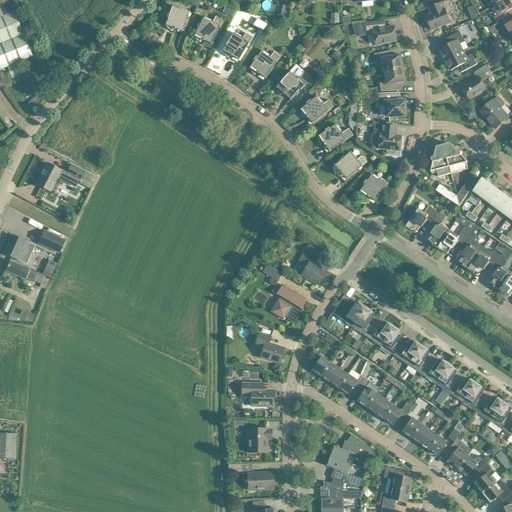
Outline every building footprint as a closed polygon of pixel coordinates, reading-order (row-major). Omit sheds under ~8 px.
[(505,0),(494,6),(500,15),(497,17),(500,22),(510,17),(507,12),(511,9),(511,1),(511,0),(505,0)] [(444,9),(442,3),(430,8),(432,14),(426,17),(432,30),(451,23),(445,9),(444,9)] [(189,13),(172,7),(172,6),(169,14),(168,13),(167,18),(168,18),(165,26),(165,27),(166,26),(167,27),(167,29),(168,30),(169,30),(170,31),(171,32),(172,32),(173,29),(174,29),(173,29),(175,30),(176,29),(176,30),(183,32),(189,13)] [(0,44),(23,35),(14,12),(0,17),(0,44)] [(195,37),(195,38),(196,39),(197,40),(197,41),(198,42),(200,43),(199,43),(200,43),(202,40),(202,41),(204,42),(204,41),(205,41),(203,44),(210,47),(215,36),(219,27),(220,27),(223,20),(215,17),(212,23),(204,18),(203,18),(200,25),(199,24),(197,28),(198,29),(194,37),(195,36),(195,37)] [(511,21),(510,17),(500,22),(503,28),(506,27),(511,36),(511,35),(511,21)] [(372,34),(375,46),(396,41),(393,26),(382,29),(380,21),(364,23),(367,35),(372,34)] [(445,60),(463,51),(460,45),(465,42),(460,32),(445,40),(448,45),(440,50),(445,60)] [(227,57),(227,58),(228,58),(230,55),(230,56),(232,57),(232,56),(233,57),(231,59),(237,63),(243,52),(249,44),(253,38),(245,33),(242,39),(234,34),(234,33),(233,33),(229,40),(228,39),(226,43),(227,44),(222,51),(223,52),(223,51),(224,52),(224,53),(224,54),(225,55),(226,56),(227,57)] [(0,70),(32,57),(23,35),(0,44),(0,70)] [(491,38),(485,41),(489,49),(495,46),(491,38)] [(381,63),(383,72),(402,68),(400,55),(392,56),(391,50),(373,54),(375,64),(381,63)] [(251,69),(251,70),(251,71),(252,73),(252,74),(253,75),(254,76),(256,73),(257,73),(257,74),(258,75),(259,74),(257,77),(263,81),(270,71),(276,63),(280,57),(274,52),(270,58),(262,52),(262,51),(257,57),(256,57),(253,61),(254,61),(249,68),(250,69),(250,68),(251,69)] [(466,57),(463,51),(445,60),(451,71),(459,67),(462,72),(477,65),(472,54),(466,57)] [(359,56),(351,58),(353,65),(359,63),(360,61),(359,56)] [(306,84),(305,83),(309,77),(295,65),(284,78),(283,77),(280,81),(281,82),(275,88),(276,89),(276,88),(277,89),(277,90),(277,91),(277,93),(278,94),(279,95),(280,96),(282,93),(283,94),(282,94),(284,95),(290,100),(299,89),(300,90),(306,84)] [(490,71),(487,65),(474,73),(477,79),(463,88),(470,100),(487,89),(482,81),(488,78),(485,74),(490,71)] [(405,82),(402,68),(383,72),(384,79),(378,80),(380,92),(398,91),(397,83),(405,82)] [(376,94),(377,104),(377,107),(384,106),(384,114),(385,115),(388,117),(402,117),(405,114),(405,103),(402,101),(397,101),(397,94),(398,93),(376,94)] [(301,113),(301,114),(302,116),(303,118),(302,118),(303,118),(306,116),(306,117),(307,118),(308,118),(305,120),(310,126),(327,112),(333,107),(328,101),(323,105),(316,97),(317,97),(316,96),(310,101),(309,100),(306,104),(300,110),(301,110),(301,111),(301,113)] [(496,129),(509,117),(493,100),(481,112),(491,122),(490,123),(496,129)] [(26,111),(19,116),(26,126),(33,121),(26,111)] [(380,134),(378,149),(387,150),(386,153),(388,155),(394,155),(396,153),(396,151),(399,151),(401,136),(395,136),(396,125),(383,124),(382,135),(380,134)] [(319,137),(319,139),(319,140),(319,142),(319,143),(320,145),(323,143),(323,144),(324,146),(325,145),(325,146),(322,147),(326,153),(337,147),(336,146),(345,141),(353,136),(348,129),(341,134),(336,125),(329,129),(328,128),(324,131),(325,132),(318,136),(318,137),(319,137)] [(444,146),(451,174),(468,170),(466,163),(468,162),(461,155),(461,154),(462,154),(462,153),(461,152),(460,151),(459,151),(458,151),(456,152),(450,145),(444,146)] [(444,146),(438,148),(436,157),(434,157),(433,157),(432,158),(432,159),(432,160),(432,161),(433,162),(431,172),(436,170),(438,177),(451,174),(444,146)] [(335,168),(335,169),(335,170),(335,172),(336,173),(336,174),(337,174),(339,172),(340,172),(339,173),(341,174),(342,174),(339,176),(344,182),(367,162),(361,156),(356,160),(350,153),(350,152),(344,157),(343,156),(339,159),(340,160),(334,166),(335,167),(335,168)] [(80,181),(85,173),(85,172),(71,165),(66,173),(46,163),(42,171),(44,171),(37,185),(50,192),(57,178),(75,187),(79,180),(80,181)] [(388,183),(381,179),(380,181),(371,175),(372,175),(371,174),(367,181),(366,180),(363,184),(364,185),(359,192),(360,192),(361,192),(361,193),(361,194),(361,195),(362,196),(363,197),(364,199),(367,196),(367,197),(368,198),(369,198),(368,201),(373,205),(380,194),(386,186),(388,183)] [(482,198),(492,185),(483,179),(470,195),(479,202),(482,198)] [(469,180),(457,196),(459,206),(475,184),(469,180)] [(436,191),(459,206),(457,196),(440,185),(436,191)] [(491,205),(500,192),(492,185),(482,198),(491,205)] [(499,211),(509,198),(500,192),(491,205),(499,211)] [(47,197),(45,201),(55,206),(57,202),(47,197)] [(508,218),(511,212),(511,200),(509,198),(499,211),(508,218)] [(427,220),(432,224),(439,213),(429,206),(424,213),(419,209),(416,213),(414,211),(410,218),(412,219),(406,227),(412,231),(413,230),(417,233),(421,226),(423,227),(427,220)] [(473,214),(481,217),(483,212),(475,209),(473,214)] [(438,249),(450,230),(441,224),(446,218),(439,213),(432,224),(436,227),(432,234),(433,234),(429,241),(433,243),(432,245),(438,249)] [(36,214),(33,218),(42,222),(44,218),(36,214)] [(490,218),(487,223),(496,229),(499,224),(490,218)] [(458,242),(463,245),(470,234),(463,230),(459,236),(450,230),(438,249),(443,252),(444,251),(448,254),(452,248),(454,249),(458,242)] [(59,253),(65,241),(44,231),(38,244),(59,253)] [(469,270),(484,247),(475,241),(477,239),(470,234),(463,245),(467,248),(463,255),(464,256),(460,262),(464,265),(463,266),(469,270)] [(12,235),(9,242),(8,245),(7,245),(3,254),(17,260),(20,254),(25,257),(29,249),(23,246),(25,242),(12,235)] [(319,251),(308,245),(298,261),(305,265),(306,268),(301,275),(316,284),(315,287),(318,282),(320,282),(327,271),(312,263),(319,251)] [(489,263),(494,266),(501,256),(494,251),(493,253),(484,247),(469,270),(474,274),(475,273),(479,275),(483,269),(485,270),(489,263)] [(58,273),(64,260),(56,256),(49,269),(58,273)] [(500,291),(511,273),(503,267),(508,260),(501,256),(494,266),(498,269),(494,276),(495,277),(491,283),(495,286),(494,287),(500,291)] [(49,280),(44,278),(44,276),(10,261),(5,271),(25,280),(33,283),(34,281),(41,284),(39,287),(45,289),(49,280)] [(277,282),(282,275),(267,266),(263,273),(271,278),(270,280),(271,284),(275,287),(277,282)] [(511,272),(511,273),(500,291),(505,295),(506,294),(510,297),(511,293),(511,272)] [(306,301),(282,286),(277,294),(281,297),(279,300),(278,299),(270,312),(283,320),(285,316),(288,318),(287,320),(294,324),(303,309),(301,308),(306,301)] [(352,328),(365,309),(366,308),(363,306),(362,305),(359,304),(359,305),(356,303),(353,306),(341,298),(331,313),(352,328)] [(371,314),(372,313),(371,312),(370,311),(369,310),(366,308),(365,309),(352,328),(366,337),(373,327),(368,324),(374,316),(371,314)] [(24,320),(32,323),(35,315),(22,311),(20,315),(10,312),(8,320),(18,321),(19,320),(24,321),(24,320)] [(380,347),(393,326),(392,326),(391,325),(389,324),(387,323),(386,324),(383,322),(377,330),(373,327),(366,337),(380,347)] [(399,332),(397,329),(396,328),(393,326),(380,347),(393,356),(400,346),(396,343),(402,334),(399,332)] [(263,348),(260,358),(279,364),(278,367),(278,368),(284,349),(268,344),(271,337),(259,333),(255,346),(263,348)] [(324,340),(333,346),(337,341),(327,334),(324,340)] [(407,365),(421,345),(418,344),(417,343),(414,342),(414,343),(411,341),(405,349),(400,346),(393,356),(407,365)] [(426,351),(427,350),(424,348),(423,347),(421,345),(407,365),(421,375),(428,365),(423,362),(429,353),(426,351)] [(321,377),(330,363),(321,356),(311,370),(321,377)] [(434,384),(448,364),(447,363),(444,362),(443,361),(442,361),(441,361),(438,359),(432,368),(428,365),(421,375),(434,384)] [(330,383),(339,369),(330,363),(321,377),(330,383)] [(453,370),(454,369),(452,367),(451,366),(448,364),(434,384),(448,394),(455,384),(450,381),(456,372),(453,370)] [(338,389),(348,375),(339,369),(330,383),(338,389)] [(354,395),(365,379),(351,370),(348,375),(338,389),(348,395),(350,392),(354,395)] [(396,382),(388,376),(385,379),(394,385),(396,382)] [(462,403),(476,383),(473,381),(470,380),(469,379),(468,380),(465,378),(459,387),(455,384),(448,394),(462,403)] [(375,393),(379,389),(365,379),(354,395),(359,398),(356,401),(366,407),(375,393)] [(406,388),(396,382),(394,385),(403,392),(406,388)] [(272,391),(263,391),(258,391),(258,384),(242,383),(242,396),(251,396),(251,406),(272,407),(272,412),(272,391)] [(481,389),(481,388),(479,386),(478,385),(476,383),(462,403),(476,412),(482,402),(478,399),(484,391),(481,389)] [(375,413),(384,400),(375,393),(366,407),(375,413)] [(489,422),(503,401),(502,401),(500,400),(499,399),(498,399),(496,398),(496,399),(493,397),(487,405),(482,402),(476,412),(489,422)] [(384,420),(393,406),(384,400),(375,413),(384,420)] [(508,407),(509,407),(508,405),(505,403),(504,402),(503,401),(489,422),(503,431),(510,421),(505,418),(511,409),(508,407)] [(399,425),(407,415),(393,406),(384,420),(393,426),(395,422),(399,425)] [(411,438),(420,424),(407,415),(399,425),(404,428),(401,432),(411,438)] [(511,437),(511,422),(510,421),(503,431),(511,437)] [(420,444),(429,430),(420,424),(411,438),(420,444)] [(267,429),(246,429),(246,441),(248,441),(248,453),(267,453),(267,439),(271,439),(271,430),(267,430),(267,429)] [(458,435),(460,433),(454,429),(448,438),(453,442),(458,435)] [(429,450),(438,436),(429,430),(420,444),(429,450)] [(0,458),(15,459),(16,435),(0,434),(0,458)] [(329,456),(328,456),(351,464),(354,455),(371,462),(376,452),(375,451),(370,448),(350,434),(350,435),(351,435),(347,441),(345,441),(344,441),(346,442),(342,450),(332,446),(332,447),(335,448),(331,457),(329,456)] [(447,442),(438,436),(429,450),(438,456),(447,442)] [(456,470),(467,456),(462,451),(466,446),(460,442),(457,439),(454,442),(449,449),(454,452),(447,461),(450,464),(449,464),(456,470)] [(501,452),(495,457),(500,462),(505,457),(501,452)] [(473,468),(478,472),(487,463),(477,455),(473,460),(467,456),(456,470),(462,475),(463,474),(466,477),(473,468)] [(347,474),(351,464),(328,456),(331,457),(328,466),(325,465),(325,466),(335,470),(332,478),(331,477),(330,478),(332,479),(332,484),(330,484),(362,490),(364,480),(347,474)] [(480,494),(494,483),(499,479),(487,463),(478,472),(482,477),(473,484),(476,487),(475,488),(480,494)] [(252,464),(228,465),(228,473),(252,472),(252,464)] [(387,479),(386,486),(410,491),(411,483),(410,483),(411,479),(400,476),(402,471),(386,467),(383,478),(387,479)] [(272,473),(248,474),(249,490),(273,489),(272,473)] [(502,501),(511,494),(499,479),(494,483),(480,494),(486,501),(487,500),(489,503),(498,496),(502,501)] [(361,499),(362,490),(330,484),(322,482),(322,483),(323,483),(322,487),(320,487),(320,488),(321,488),(321,499),(319,499),(322,499),(322,509),(319,509),(343,509),(343,499),(361,499)] [(408,500),(410,491),(386,486),(384,493),(383,506),(394,507),(395,501),(406,503),(407,499),(408,500)] [(511,511),(511,494),(502,501),(504,507),(495,511),(494,511),(511,511)]
